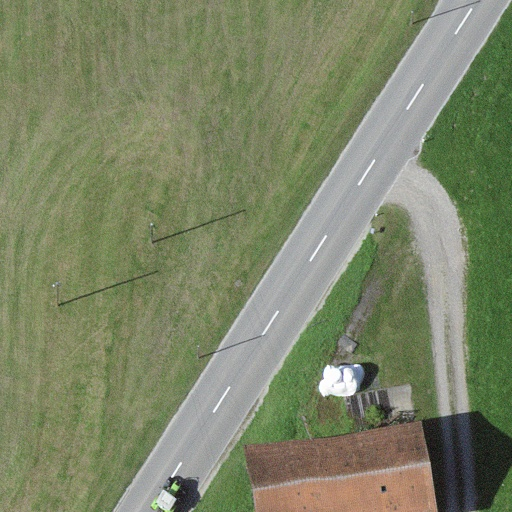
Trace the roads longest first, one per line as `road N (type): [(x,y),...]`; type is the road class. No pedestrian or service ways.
road 1 (tertiary): [(152,511),(479,0)]
road 2 (track): [(463,511),(441,224),(429,201),(374,164)]
